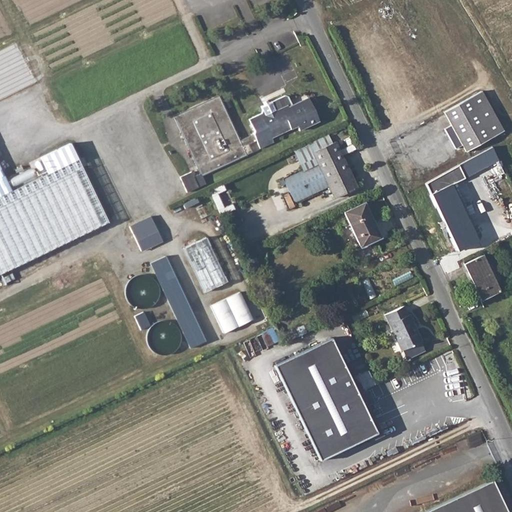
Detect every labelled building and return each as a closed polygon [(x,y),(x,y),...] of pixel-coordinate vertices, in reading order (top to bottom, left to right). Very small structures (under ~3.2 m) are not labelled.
[(409,27),(421,21),(409,0),(390,0),(380,6),(398,39),(412,32),(409,27)] [(217,95),(173,116),(200,175),(247,154),(240,139),(238,140),(217,95)] [(283,96),(279,97),(260,107),(261,110),(260,113),(248,119),(253,130),(252,133),(240,139),(247,154),(251,151),(247,144),(255,140),(259,148),(273,141),(270,137),(297,125),(299,129),(318,121),(308,97),(296,103),(291,105),(287,97),(285,96),(283,96)] [(492,137),(470,96),(444,111),(466,151),(492,137)] [(312,152),(317,164),(328,186),(334,198),(356,187),(334,142),(312,152)] [(0,275),(108,224),(76,157),(8,189),(0,172),(0,275)] [(425,183),(430,193),(457,250),(478,240),(466,216),(475,212),(471,204),(462,208),(451,184),(465,178),(458,164),(425,183)] [(364,202),(343,212),(360,247),(381,238),(364,202)] [(157,233),(150,218),(129,228),(136,242),(157,233)] [(205,292),(228,281),(208,236),(184,246),(205,292)] [(153,261),(189,348),(205,341),(169,254),(153,261)] [(463,263),(480,300),(500,291),(482,254),(463,263)] [(238,291),(209,305),(222,333),(252,319),(238,291)] [(403,305),(384,314),(402,350),(421,341),(409,314),(408,314),(403,305)] [(294,330),(298,336),(307,332),(303,326),(294,330)] [(331,337),(274,365),(321,460),(377,433),(331,337)] [(507,511),(492,478),(420,511),(507,511)]
